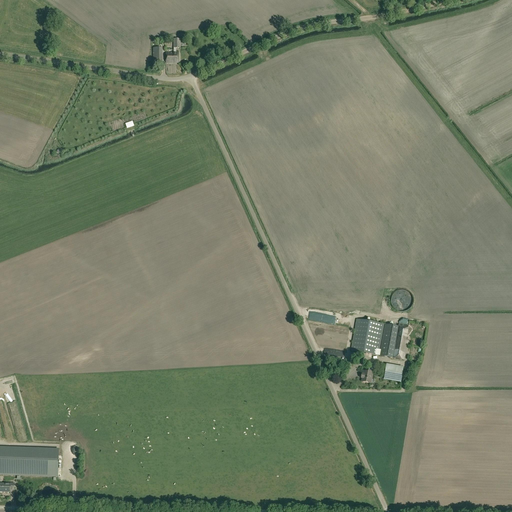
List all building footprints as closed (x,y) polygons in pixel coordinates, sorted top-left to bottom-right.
[(174,53),(166,53),(166,63),(179,63),(178,52),(176,52),(176,48),(180,48),(180,39),(174,39),(174,53)] [(153,49),(153,61),(163,61),(163,48),(153,49)] [(382,325),(359,320),(357,320),(351,351),(376,356),(382,325)] [(393,358),(399,327),(385,324),(380,356),(393,358)] [(399,324),(399,327),(393,358),(405,360),(408,341),(406,340),(409,326),(399,324)] [(403,368),(386,365),(384,380),(401,383),(403,368)] [(372,374),(373,373),(363,371),(362,376),(363,376),(362,382),(371,384),(372,378),(371,378),(371,374),(372,374)] [(0,447),(0,475),(58,478),(59,449),(0,447)] [(11,484),(0,484),(0,492),(11,493),(11,490),(15,491),(15,484),(11,484)]
